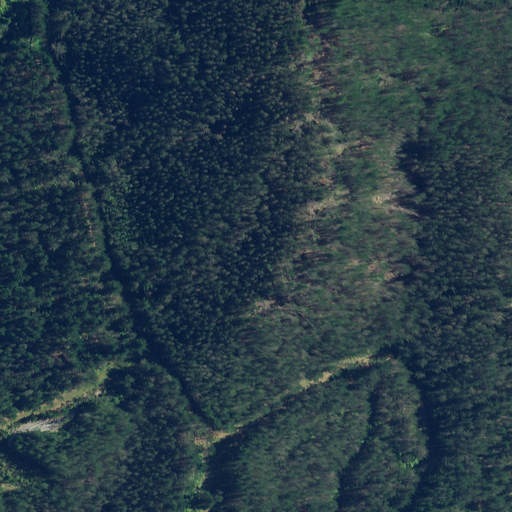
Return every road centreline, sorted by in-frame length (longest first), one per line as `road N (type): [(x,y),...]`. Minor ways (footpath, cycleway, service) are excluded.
road 1 (track): [(62,0),(64,43),(134,294),(201,434),(298,369),(402,386),(426,474),(399,511)]
road 2 (track): [(154,342),(0,439)]
